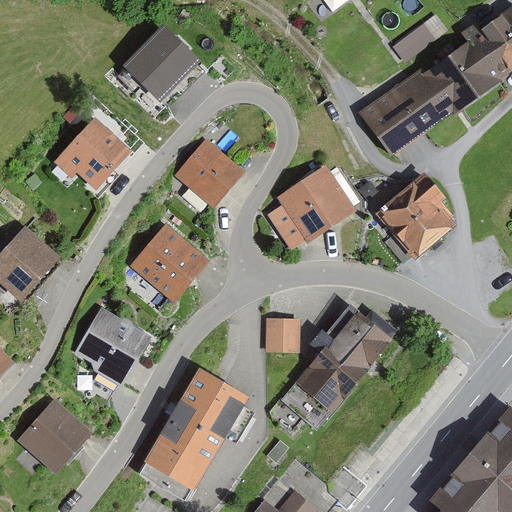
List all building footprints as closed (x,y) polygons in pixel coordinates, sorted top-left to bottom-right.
[(511,10),(472,40),(500,79),(511,69),(511,10)] [(394,47),(405,61),(447,30),(436,16),(394,47)] [(125,64),(158,98),(200,56),(167,23),(125,64)] [(363,112),(394,154),(439,122),(500,79),(472,40),(470,36),(363,112)] [(97,192),(135,150),(96,115),(54,160),(72,177),(76,173),(97,192)] [(246,172),(208,139),(178,174),(216,206),(246,172)] [(324,163),(280,195),(285,202),(270,213),(294,247),(309,237),(311,240),(357,208),(324,163)] [(426,167),(378,210),(384,217),(372,228),(402,261),(414,251),(420,258),(458,224),(443,207),(453,198),(426,167)] [(211,258),(168,223),(135,264),(177,299),(211,258)] [(0,251),(0,280),(20,298),(57,255),(22,226),(0,251)] [(123,383),(152,335),(98,303),(69,352),(123,383)] [(327,355),(368,388),(408,339),(385,320),(367,306),(359,317),(348,308),(316,347),(327,355)] [(304,319),(267,320),(267,349),(304,349),(304,319)] [(0,369),(15,355),(0,339),(0,369)] [(368,388),(327,355),(301,387),(287,405),(328,438),(368,388)] [(189,499),(250,394),(201,366),(141,471),(189,499)] [(57,471),(94,428),(53,391),(15,434),(57,471)] [(511,511),(511,402),(434,497),(446,507),(442,511),(511,511)] [(342,511),(373,479),(348,457),(329,478),(293,445),(253,489),(262,496),(247,511),(342,511)] [(0,511),(8,511),(0,502),(0,511)]
